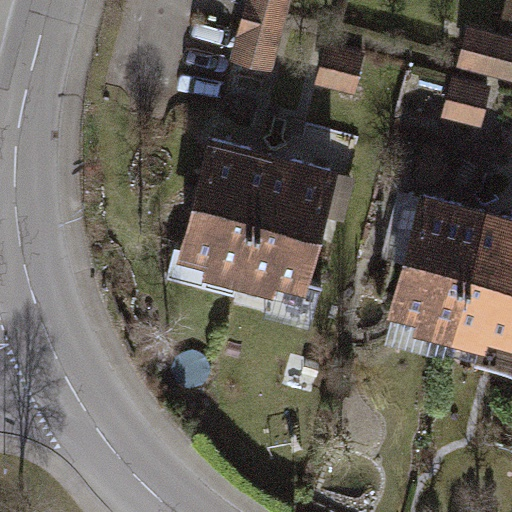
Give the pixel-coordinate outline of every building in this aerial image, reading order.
[(511,33),(476,24),(465,64),(511,76),(511,33)] [(328,45),(325,88),(369,92),(372,49),(328,45)] [(451,117),(495,121),(499,82),(455,77),(451,117)] [(212,123),(174,244),(311,286),(349,165),(294,148),(263,139),(212,123)] [(421,175),(383,296),(511,335),(511,203),(496,198),(467,189),(421,175)]
